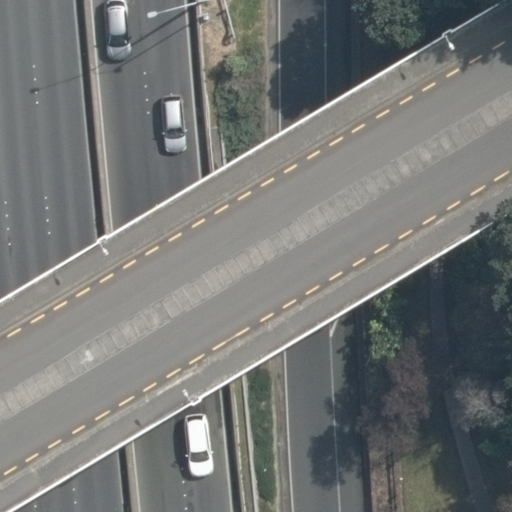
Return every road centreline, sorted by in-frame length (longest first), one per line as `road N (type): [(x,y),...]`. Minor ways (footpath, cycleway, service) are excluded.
road 1 (tertiary): [(0,407),(511,113)]
road 2 (motorway): [(78,511),(27,0)]
road 3 (motorway): [(137,0),(188,511)]
road 4 (motorway): [(307,0),(318,511)]
